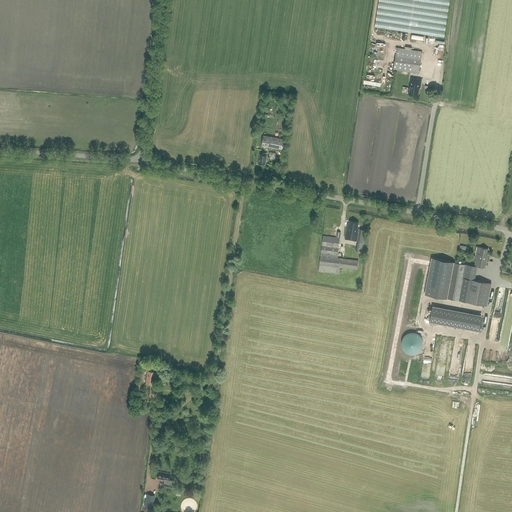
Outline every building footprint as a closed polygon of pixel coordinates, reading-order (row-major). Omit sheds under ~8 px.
[(379,0),(376,27),(425,33),(425,34),(447,37),(451,0),(379,0)] [(419,74),(422,52),(397,48),(393,70),(419,74)] [(421,80),(411,78),(409,94),(417,95),(419,88),(420,88),(421,80)] [(283,139),(263,135),(261,146),(281,150),(282,149),(285,149),(286,145),(282,144),(283,139)] [(263,153),(263,154),(260,153),(258,163),(265,164),(267,155),(267,153),(263,153)] [(291,219),(292,215),(284,214),(284,218),(283,218),(281,227),(290,229),(289,233),(295,234),(297,225),(291,224),(292,220),(291,219)] [(347,238),(356,241),(357,241),(359,228),(357,228),(358,223),(350,221),(349,224),(348,224),(348,226),(347,226),(345,239),(347,238)] [(359,229),(356,251),(363,252),(367,230),(359,229)] [(486,255),(488,249),(481,247),(479,254),(477,254),(474,266),(485,268),(487,256),(486,255)] [(431,258),(425,294),(487,305),(491,283),(474,280),(477,266),(454,262),(431,258)] [(479,331),(481,318),(471,316),(469,329),(479,331)] [(149,397),(156,398),(157,387),(152,386),(154,374),(153,374),(153,372),(148,371),(146,384),(151,385),(149,397)] [(165,480),(164,484),(163,487),(175,490),(176,486),(168,484),(170,474),(159,472),(157,479),(165,480)] [(144,507),(153,508),(155,495),(147,494),(144,507)]
